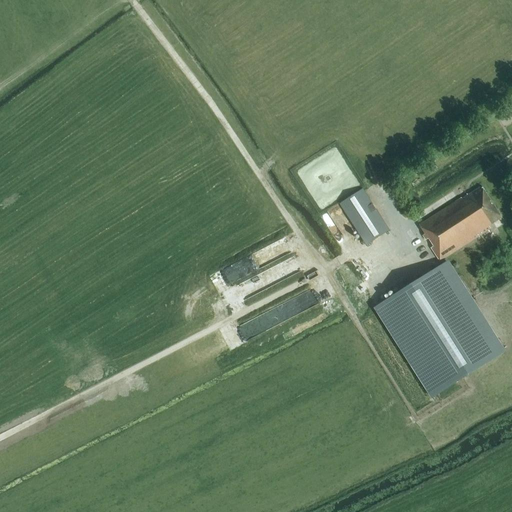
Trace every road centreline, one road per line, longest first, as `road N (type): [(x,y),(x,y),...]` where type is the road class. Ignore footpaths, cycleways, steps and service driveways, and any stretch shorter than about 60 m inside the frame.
road 1 (track): [(350,254),(0,437)]
road 2 (track): [(319,270),(131,0)]
road 3 (track): [(325,267),(415,417),(466,388)]
